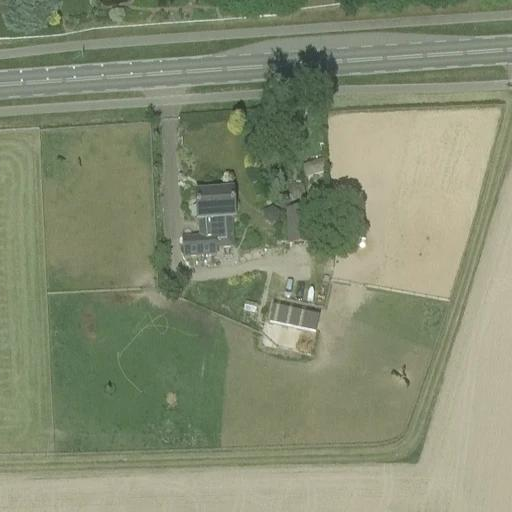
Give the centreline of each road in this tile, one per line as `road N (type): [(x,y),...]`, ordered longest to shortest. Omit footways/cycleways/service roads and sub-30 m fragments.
road 1 (track): [(0,467),(344,455),(400,443),(419,412),(511,116)]
road 2 (primary): [(0,86),(511,50)]
